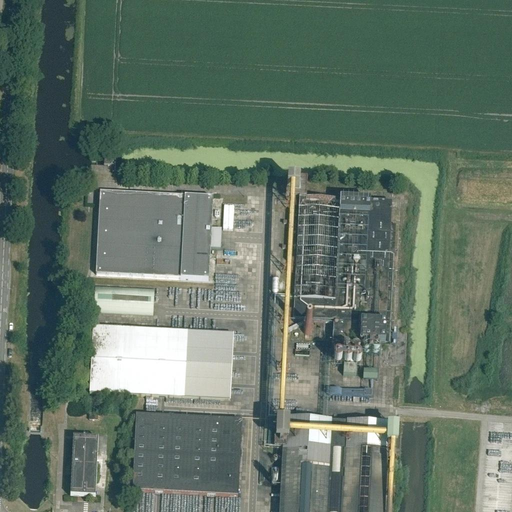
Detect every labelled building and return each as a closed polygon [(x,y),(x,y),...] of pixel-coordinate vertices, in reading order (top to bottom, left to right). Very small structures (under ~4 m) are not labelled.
[(104,156),(104,167),(112,167),(112,156),(104,156)] [(295,185),(284,184),(284,194),(305,195),(305,181),(295,181),(295,185)] [(209,282),(213,199),(99,193),(95,276),(209,282)] [(391,204),(339,202),(339,204),(321,203),(299,202),(299,208),(298,208),(298,212),(289,212),(287,262),(292,262),(292,272),(295,272),(294,302),(293,323),(333,325),(332,345),(359,346),(389,348),(395,227),(390,227),(391,204)] [(153,317),(154,290),(96,287),(94,313),(153,317)] [(233,336),(92,329),(89,395),(229,403),(233,336)] [(344,369),(343,377),(355,377),(355,369),(344,369)] [(364,370),(364,381),(378,381),(378,371),(364,370)] [(330,398),(353,399),(353,403),(359,403),(359,399),(372,400),(372,393),(330,391),(330,398)] [(237,499),(241,424),(136,418),(132,493),(237,499)] [(384,511),(387,455),(399,456),(400,441),(401,441),(402,433),(400,433),(401,428),(389,428),(389,427),(344,424),(344,425),(331,425),(331,424),(288,421),(288,422),(275,422),(275,427),(272,427),(273,432),(273,434),(274,434),(274,450),(282,451),(278,511),(384,511)] [(95,499),(98,441),(73,439),(70,498),(95,499)]
